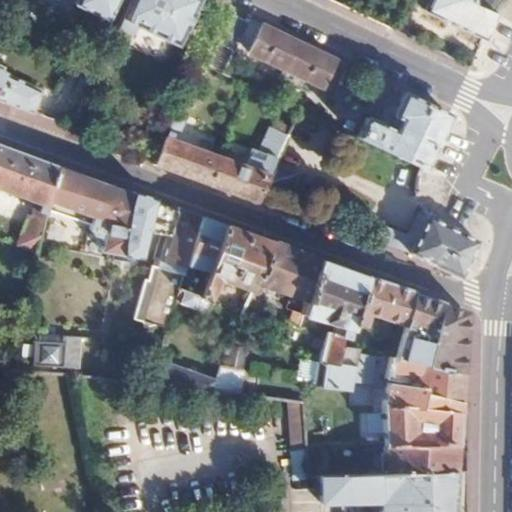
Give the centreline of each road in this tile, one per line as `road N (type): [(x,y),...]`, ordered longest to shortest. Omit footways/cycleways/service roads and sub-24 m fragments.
road 1 (residential): [(0,128),(503,306)]
road 2 (residential): [(511,116),(268,0)]
road 3 (secondary): [(496,511),(503,306)]
